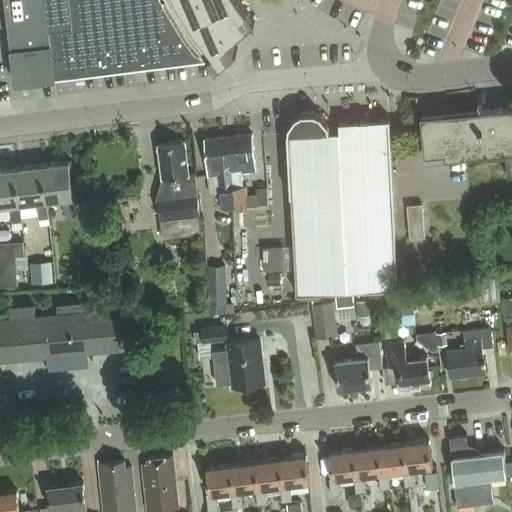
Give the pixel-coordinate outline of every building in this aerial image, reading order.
[(54,78),(205,59),(209,56),(217,67),(218,66),(217,65),(238,48),(237,47),(236,48),(230,41),(229,39),(253,20),(254,21),(255,20),(253,18),(240,0),(5,0),(9,33),(23,31),(25,46),(50,43),(54,78)] [(23,31),(9,33),(15,83),(54,78),(50,43),(25,46),(23,31)] [(511,108),(424,117),(428,156),(505,148),(507,176),(511,175),(511,108)] [(389,120),(339,122),(340,132),(329,132),(329,125),(321,115),(314,113),(302,113),(295,117),(288,127),(287,134),(290,195),(291,195),(295,294),(395,289),(391,190),(392,190),(389,120)] [(228,136),(232,173),(242,172),(256,171),(252,133),(228,136)] [(234,187),(232,173),(228,136),(204,138),(208,176),(217,175),(220,210),(236,208),(234,187)] [(185,140),(157,143),(164,195),(157,195),(162,238),(201,233),(199,214),(200,214),(195,171),(189,171),(185,140)] [(47,201),(63,199),(65,216),(76,215),(69,160),(42,164),(47,201)] [(49,218),(47,201),(42,164),(15,167),(20,205),(36,202),(38,219),(49,218)] [(20,205),(15,167),(0,169),(0,219),(11,218),(12,223),(22,222),(20,205)] [(242,172),(232,173),(234,187),(244,186),(242,172)] [(234,187),(236,208),(247,207),(248,207),(248,206),(248,203),(247,195),(246,186),(244,186),(234,187)] [(256,194),(247,195),(248,203),(248,206),(258,205),(256,194)] [(422,204),(407,205),(409,237),(425,236),(422,204)] [(247,222),(248,235),(269,234),(268,220),(247,222)] [(123,225),(102,227),(103,240),(124,238),(123,225)] [(0,257),(15,256),(24,255),(23,241),(0,242),(0,257)] [(263,246),(263,269),(284,269),(284,246),(263,246)] [(0,271),(17,271),(15,256),(0,257),(0,271)] [(52,260),(31,262),(33,282),(53,280),(52,260)] [(209,303),(226,302),(226,264),(208,265),(209,303)] [(17,271),(0,271),(0,287),(18,286),(17,271)] [(269,272),(268,282),(280,283),(281,273),(269,272)] [(497,277),(442,282),(444,301),(477,298),(477,302),(499,300),(497,277)] [(354,294),(336,295),(337,306),(338,306),(355,304),(354,294)] [(371,299),(357,301),(358,315),(372,314),(371,299)] [(10,318),(0,319),(0,361),(49,356),(50,356),(51,361),(84,357),(85,353),(87,352),(122,349),(118,307),(91,310),(90,300),(58,304),(59,313),(36,316),(35,305),(9,308),(10,318)] [(333,301),(313,304),(317,333),(337,331),(333,301)] [(412,302),(389,304),(391,324),(414,322),(412,302)] [(201,329),(195,330),(196,341),(228,338),(227,325),(201,327),(201,329)] [(486,372),(483,347),(493,346),(492,332),(488,327),(463,330),(465,343),(460,344),(460,349),(446,350),(449,376),(486,372)] [(437,346),(437,344),(435,330),(419,332),(419,337),(432,347),(437,346)] [(444,331),(436,332),(438,344),(446,343),(444,331)] [(228,347),(213,349),(214,364),(217,384),(232,382),(233,387),(265,383),(259,338),(227,342),(228,347)] [(405,340),(381,343),(383,365),(388,365),(388,367),(400,366),(401,381),(429,378),(426,356),(407,359),(405,340)] [(357,357),(334,360),(338,389),(372,386),(370,369),(382,367),(382,365),(383,365),(381,343),(380,343),(380,341),(356,344),(357,357)] [(469,453),(466,434),(450,436),(452,455),(455,481),(454,481),(457,506),(494,502),(492,487),(481,489),(479,478),(507,475),(504,449),(469,453)] [(407,469),(403,469),(405,486),(415,485),(413,468),(433,466),(429,439),(404,442),(407,469)] [(382,472),(379,472),(381,489),(391,488),(389,471),(403,469),(407,469),(404,442),(379,445),(382,472)] [(358,475),(354,475),(356,492),(366,491),(364,474),(379,472),(382,472),(379,445),(354,448),(358,475)] [(333,477),(329,478),(331,495),(341,494),(339,477),(354,475),(358,475),(354,448),(330,451),(333,477)] [(141,463),(147,511),(180,507),(173,454),(147,457),(148,463),(141,463)] [(283,484),(280,484),(282,501),(292,500),(290,483),(309,481),(306,454),(280,458),(283,484)] [(260,487),(256,487),(258,504),(267,503),(265,486),(280,484),(283,484),(280,458),(256,461),(260,487)] [(135,511),(131,466),(124,467),(124,461),(98,463),(103,511),(135,511)] [(231,491),(233,508),(243,506),(241,489),(256,487),(260,487),(256,461),(231,464),(234,490),(231,491)] [(210,492),(206,493),(208,511),(218,509),(216,492),(231,491),(234,490),(231,464),(206,467),(210,492)] [(429,486),(439,485),(437,469),(427,471),(429,486)] [(87,511),(86,505),(83,482),(47,486),(50,506),(40,508),(40,511),(87,511)] [(0,511),(27,511),(28,511),(28,509),(19,510),(17,490),(0,491),(0,511)]
